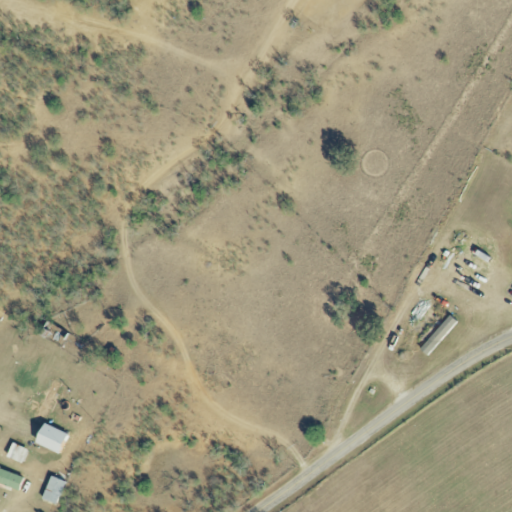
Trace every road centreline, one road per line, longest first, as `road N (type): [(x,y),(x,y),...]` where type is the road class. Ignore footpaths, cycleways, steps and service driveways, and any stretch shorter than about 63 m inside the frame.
road 1 (residential): [(367,431),(371,374),(503,132)]
road 2 (residential): [(511,335),(254,511)]
